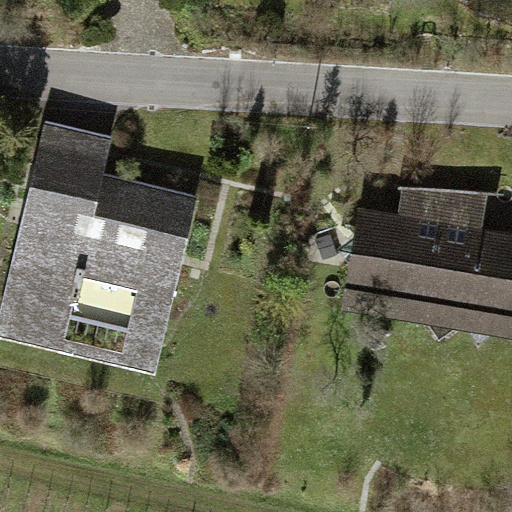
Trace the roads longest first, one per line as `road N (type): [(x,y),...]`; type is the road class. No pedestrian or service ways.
road 1 (residential): [(511,96),(0,67)]
road 2 (track): [(266,511),(0,452)]
